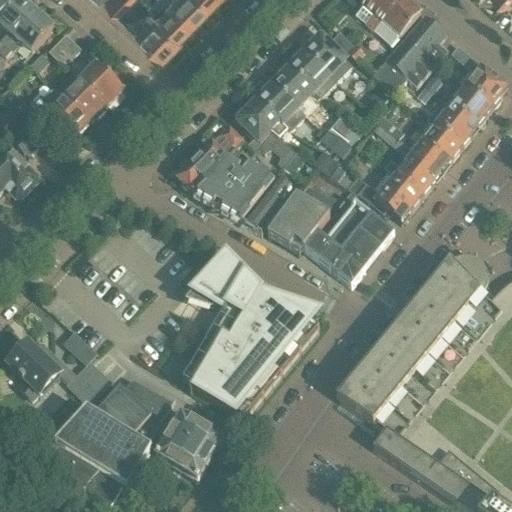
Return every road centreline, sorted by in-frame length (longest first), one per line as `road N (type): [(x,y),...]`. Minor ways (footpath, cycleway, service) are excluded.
road 1 (residential): [(367,327),(126,187)]
road 2 (residential): [(126,187),(315,0)]
road 3 (residential): [(367,327),(486,182)]
road 4 (residential): [(0,313),(126,187)]
road 5 (residential): [(269,462),(367,327)]
road 6 (residential): [(178,90),(75,0)]
road 7 (residential): [(267,0),(178,90)]
road 8 (residential): [(102,171),(13,259)]
